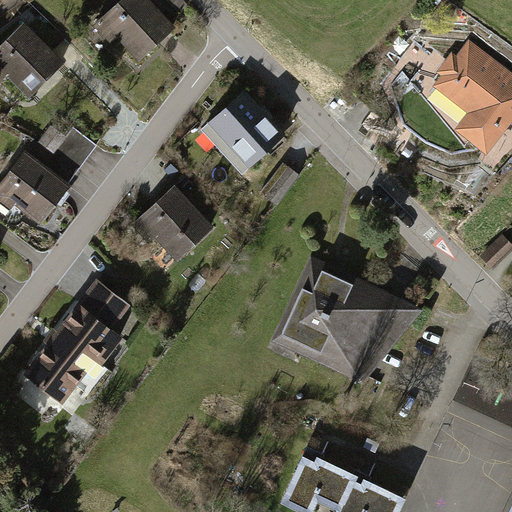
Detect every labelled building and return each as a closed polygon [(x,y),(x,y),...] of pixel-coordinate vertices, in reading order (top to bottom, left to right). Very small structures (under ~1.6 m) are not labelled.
[(177,26),(153,0),(118,0),(93,23),(111,43),(118,36),(140,60),(177,26)] [(67,60),(25,20),(0,44),(0,79),(1,81),(7,75),(30,97),(67,60)] [(440,75),(432,85),(467,112),(455,128),(486,152),(511,119),(511,72),(469,39),(457,54),(452,50),(436,72),(440,75)] [(246,88),(202,129),(245,174),(288,134),(246,88)] [(58,116),(40,141),(55,153),(74,127),(58,116)] [(74,127),(55,153),(47,164),(71,182),(98,145),(74,127)] [(34,137),(0,182),(0,201),(11,210),(15,203),(42,223),(72,183),(71,182),(47,164),(55,153),(40,141),(34,137)] [(300,173),(284,161),(261,192),(277,204),(300,173)] [(177,182),(132,224),(149,243),(156,236),(178,260),(217,224),(177,182)] [(511,250),(511,243),(503,233),(480,255),(493,269),(511,250)] [(427,308),(311,256),(273,340),(365,382),(427,308)] [(48,343),(25,373),(64,403),(78,385),(90,395),(100,381),(97,379),(107,366),(104,364),(126,336),(115,327),(133,303),(99,277),(59,330),(55,327),(45,340),(48,343)] [(311,451),(287,502),(310,511),(318,494),(341,503),(355,473),(311,451)] [(358,474),(340,511),(394,511),(402,496),(358,474)]
